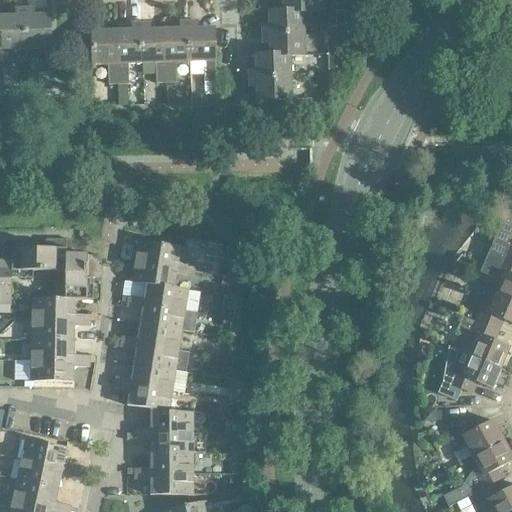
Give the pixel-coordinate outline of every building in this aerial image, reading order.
[(318,0),(275,0),(276,1),(283,1),(283,13),(269,13),(269,14),(318,13),(318,0)] [(1,18),(2,71),(12,71),(12,51),(26,50),(25,10),(16,10),(16,17),(1,18)] [(34,10),(25,10),(26,50),(40,50),(41,91),(52,90),(51,70),(50,16),(34,17),(34,10)] [(336,28),(345,28),(345,12),(336,12),(336,28)] [(318,13),(269,14),(269,27),(262,27),(262,36),(304,35),(304,14),(318,14),(318,13)] [(165,31),(167,84),(177,84),(176,64),(190,64),(189,23),(180,23),(180,30),(165,31)] [(198,23),(189,23),(190,64),(204,63),(204,83),(216,83),(214,29),(198,30),(198,23)] [(117,32),(119,86),(129,85),(128,65),(142,65),(141,24),(132,25),(132,32),(117,32)] [(141,24),(142,65),(156,64),(156,85),(167,84),(165,31),(150,31),(150,24),(141,24)] [(119,86),(117,32),(102,33),(102,26),(92,26),(93,66),(108,66),(109,86),(119,86)] [(304,35),(262,36),(263,45),(270,44),(270,56),(256,57),(256,58),(305,56),(304,35)] [(73,56),(85,55),(84,39),(73,40),(73,56)] [(328,56),(337,56),(337,40),(328,40),(328,56)] [(305,56),(256,58),(256,70),(249,70),(249,79),(291,78),(291,58),(305,57),(305,56)] [(337,56),(328,56),(328,71),(337,71),(337,56)] [(291,78),(249,79),(249,88),(256,88),(257,102),(292,101),(291,78)] [(296,109),(312,109),(312,100),(296,101),(296,109)] [(496,294),(511,301),(511,247),(494,240),(480,274),(501,282),(496,294)] [(30,251),(30,273),(48,273),(49,241),(45,241),(45,251),(30,251)] [(66,274),(67,241),(49,241),(48,273),(66,274)] [(67,241),(66,274),(66,280),(84,280),(84,257),(71,257),(72,242),(67,241)] [(138,242),(135,263),(178,270),(177,275),(185,276),(187,265),(178,264),(181,249),(138,242)] [(12,272),(30,273),(30,251),(12,251),(12,263),(12,272)] [(472,264),(461,256),(452,267),(463,275),(472,264)] [(84,280),(87,280),(101,280),(101,257),(84,257),(84,280)] [(12,272),(12,263),(0,262),(0,305),(11,306),(12,272)] [(175,289),(177,275),(178,270),(135,263),(132,284),(145,287),(145,286),(174,290),(175,289)] [(196,267),(187,265),(185,276),(194,278),(196,267)] [(65,301),(75,301),(87,301),(87,280),(84,280),(66,280),(65,301)] [(143,300),(136,299),(134,310),(142,311),(142,305),(185,312),(189,291),(175,289),(174,290),(145,286),(145,287),(143,300)] [(511,301),(496,294),(491,306),(484,303),(475,323),(499,333),(503,322),(511,325),(511,301)] [(134,310),(136,299),(128,297),(126,308),(134,310)] [(75,301),(65,301),(32,300),(32,321),(74,322),(75,316),(75,301)] [(142,311),(139,326),(182,332),(185,312),(142,305),(142,311)] [(74,327),(82,328),(82,316),(75,316),(74,322),(32,321),(31,341),(74,342),(74,327)] [(82,316),(82,328),(90,328),(90,316),(82,316)] [(469,357),(501,371),(510,350),(494,343),(499,333),(475,323),(462,317),(455,334),(468,342),(474,345),(469,357)] [(137,340),(130,339),(128,350),(135,351),(136,346),(179,352),(182,332),(139,326),(137,340)] [(128,350),(130,339),(122,338),(120,349),(128,350)] [(74,357),(74,342),(31,341),(30,361),(73,362),(74,357)] [(179,352),(136,346),(135,351),(133,366),(176,372),(176,373),(185,374),(188,354),(179,352)] [(81,368),(81,357),(74,357),(73,362),(30,361),(30,383),(73,384),(73,368),(81,368)] [(81,357),(81,368),(89,369),(90,357),(81,357)] [(492,391),(501,371),(469,357),(464,368),(457,365),(449,385),(472,395),(477,384),(492,391)] [(131,381),(124,379),(122,391),(129,392),(130,386),(173,393),(176,373),(176,372),(133,366),(131,381)] [(122,391),(124,379),(115,378),(114,389),(122,391)] [(241,403),(242,395),(244,383),(232,381),(229,401),(241,403)] [(127,407),(150,411),(150,410),(169,414),(173,393),(130,386),(129,392),(127,407)] [(458,414),(457,405),(438,406),(439,414),(458,414)] [(150,410),(150,411),(150,429),(142,429),(142,440),(150,441),(150,435),(193,435),(193,414),(169,414),(150,410)] [(436,421),(436,412),(435,410),(423,411),(423,422),(436,422),(436,421)] [(241,413),(227,411),(226,418),(240,421),(241,413)] [(467,447),(473,458),(503,442),(493,422),(478,430),(473,420),(451,431),(460,450),(467,447)] [(150,441),(150,455),(193,455),(193,435),(150,435),(150,441)] [(25,440),(21,460),(63,470),(64,465),(67,449),(25,440)] [(471,472),(472,473),(464,484),(471,489),(474,494),(473,495),(473,496),(497,484),(504,480),(499,469),(511,462),(511,458),(503,442),(473,458),(478,468),(471,472)] [(150,470),(143,470),(143,481),(150,481),(150,475),(193,476),(193,455),(150,455),(150,470)] [(61,476),(69,477),(71,466),(64,465),(63,470),(21,460),(16,481),(58,490),(61,476)] [(241,476),(241,465),(232,466),(232,476),(241,476)] [(71,466),(69,477),(77,479),(79,468),(71,466)] [(143,481),(143,470),(134,470),(134,481),(143,481)] [(193,497),(193,476),(150,475),(150,481),(150,497),(193,497)] [(241,490),(241,477),(230,477),(230,490),(241,490)] [(54,510),(55,504),(58,490),(16,481),(12,500),(54,510)] [(486,511),(491,510),(492,511),(511,511),(511,488),(502,493),(497,484),(473,496),(481,511),(486,511)] [(60,511),(62,506),(55,504),(54,510),(12,500),(10,511),(60,511)] [(205,511),(203,503),(161,511),(205,511)]
